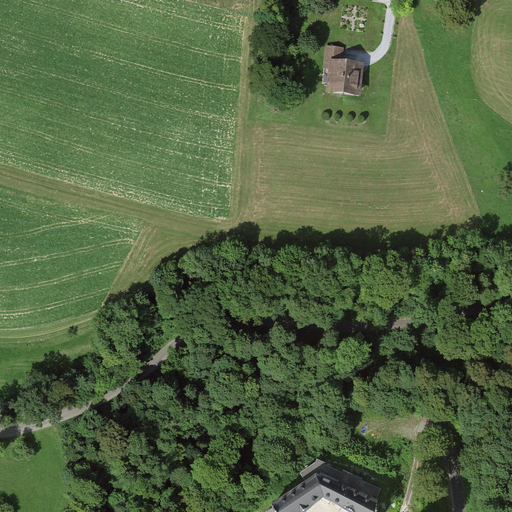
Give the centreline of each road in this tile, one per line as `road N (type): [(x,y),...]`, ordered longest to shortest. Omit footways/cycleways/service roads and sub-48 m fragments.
road 1 (unclassified): [(0,431),(103,399),(159,354),(212,328),(264,320),(383,327),(511,295)]
road 2 (unclassified): [(464,511),(453,417),(466,392),(511,371)]
